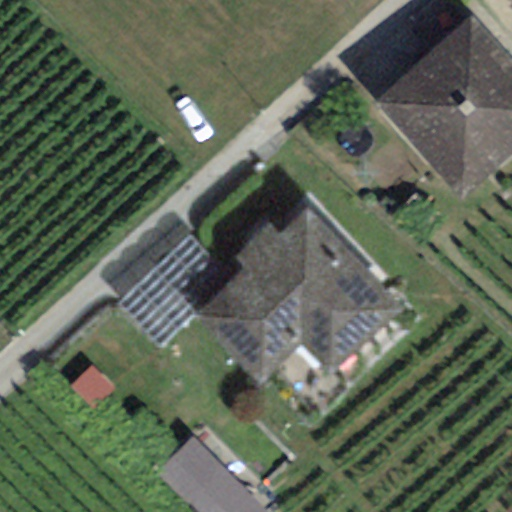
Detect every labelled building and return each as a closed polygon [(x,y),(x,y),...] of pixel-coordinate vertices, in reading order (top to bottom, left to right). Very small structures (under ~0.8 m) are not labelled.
[(511,154),(511,67),(469,20),(378,103),(465,198),(511,154)] [(332,375),(403,311),(309,208),(279,236),(269,226),(233,259),(242,270),(229,281),(193,314),(257,383),(302,342),(332,375)] [(193,314),(229,281),(180,228),(111,291),(160,344),(193,314)] [(92,413),(116,391),(92,368),(68,389),(92,413)] [(263,511),(190,438),(155,471),(195,511),(263,511)]
